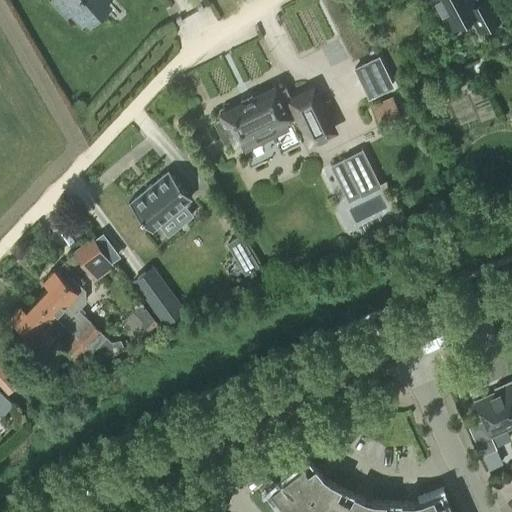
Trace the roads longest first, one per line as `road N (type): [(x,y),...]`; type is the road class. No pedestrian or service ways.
road 1 (residential): [(0,249),(171,68),(270,0)]
road 2 (tertiary): [(81,511),(408,345)]
road 3 (residential): [(489,511),(455,458),(408,345)]
